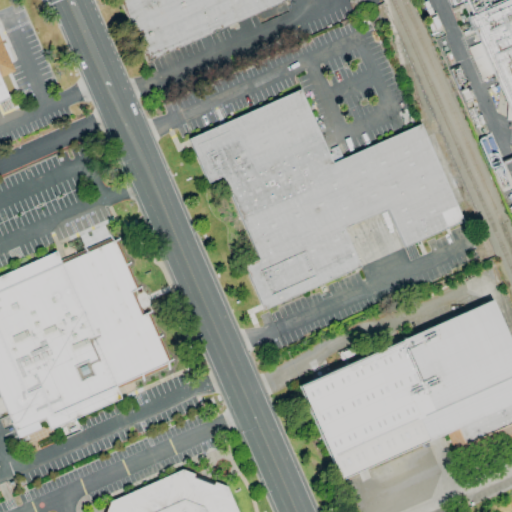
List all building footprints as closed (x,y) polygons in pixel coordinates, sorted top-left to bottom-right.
[(285,0),(122,0),(148,60),(285,0)] [(511,145),(451,0),(511,0),(511,145)] [(0,101),(8,98),(0,80),(0,77),(13,71),(0,41),(0,101)] [(269,312),(365,270),(349,230),(394,212),(410,248),(468,222),(426,128),(340,166),(306,92),(194,142),(212,185),(226,179),(265,262),(250,268),(269,312)] [(0,384),(0,277),(61,249),(66,260),(119,238),(175,361),(121,384),(125,395),(25,441),(0,384)] [(298,387),(338,480),(445,434),(458,459),(511,435),(511,346),(511,347),(490,300),(298,387)] [(187,469),(115,497),(108,511),(241,511),(230,485),(187,469)]
